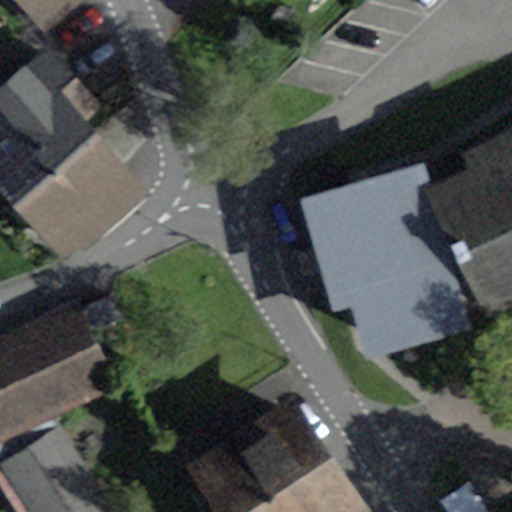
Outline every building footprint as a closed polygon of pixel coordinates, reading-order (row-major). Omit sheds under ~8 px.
[(34,0),(50,18),(72,0),(34,0)] [(0,80),(0,168),(20,191),(83,136),(69,119),(86,104),(44,55),(7,89),(0,80)] [(511,128),(467,151),(476,169),(438,184),(442,203),(425,206),(419,171),(313,201),(335,285),(358,284),(368,329),(455,307),(454,291),(484,283),(490,296),(511,285),(511,128)] [(89,238),(134,197),(83,136),(20,191),(68,247),(89,238)] [(119,315),(110,294),(0,345),(0,423),(105,374),(85,332),(119,315)] [(207,462),(240,511),(334,511),(348,503),(287,410),(257,429),(249,417),(223,434),(232,446),(207,462)] [(6,463),(37,511),(96,511),(106,506),(57,430),(6,463)]
